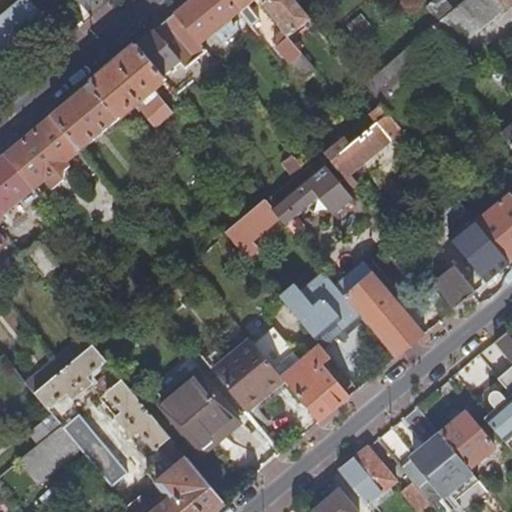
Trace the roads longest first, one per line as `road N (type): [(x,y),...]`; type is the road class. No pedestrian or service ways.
road 1 (residential): [(511,295),(249,511)]
road 2 (residential): [(0,126),(150,0)]
